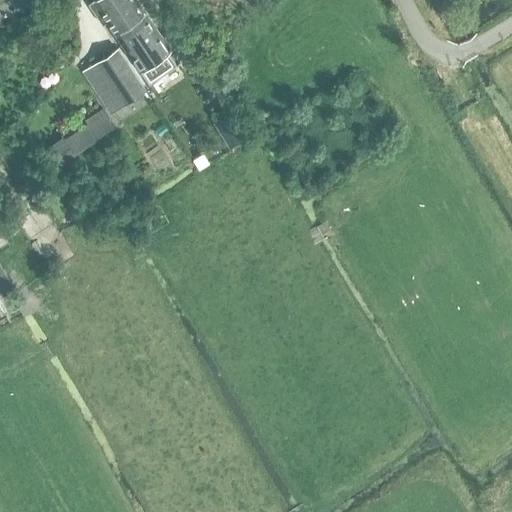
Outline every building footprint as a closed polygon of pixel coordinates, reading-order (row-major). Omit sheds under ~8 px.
[(137,0),(93,0),(89,3),(96,14),(102,24),(107,21),(118,38),(149,16),(137,0)] [(149,16),(118,38),(139,70),(141,69),(150,83),(177,64),(168,51),(171,49),(149,16)] [(82,70),(100,97),(110,113),(146,89),(119,47),(82,70)] [(75,154),(116,126),(103,107),(85,119),(87,122),(64,138),(63,136),(49,145),(61,164),(76,155),(75,154)] [(251,134),(253,133),(238,108),(225,116),(240,141),(242,140),(251,134)] [(0,290),(3,296),(14,289),(0,264),(0,290)]
